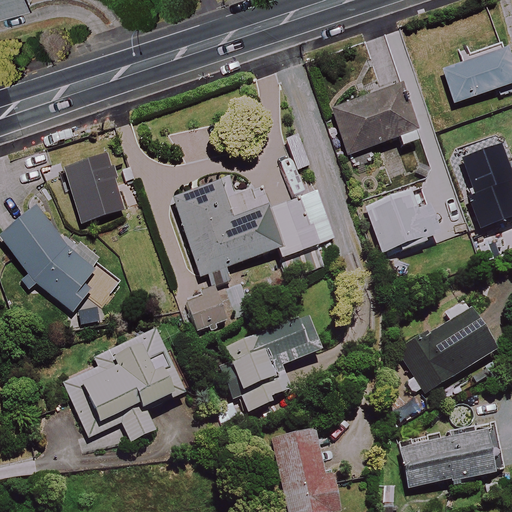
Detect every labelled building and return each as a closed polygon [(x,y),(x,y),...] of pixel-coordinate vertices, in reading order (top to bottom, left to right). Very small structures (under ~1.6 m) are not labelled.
[(0,0),(0,18),(31,9),(28,0),(0,0)] [(511,88),(511,83),(503,54),(439,74),(450,108),(511,88)] [(411,137),(396,91),(329,114),(345,159),(411,137)] [(511,223),(511,192),(498,150),(459,162),(471,199),(465,200),(476,235),(511,223)] [(121,214),(104,159),(61,173),(78,228),(121,214)] [(167,203),(194,282),(202,279),(206,291),(228,284),(224,271),(275,254),(279,266),(320,253),(318,248),(331,244),(315,198),(267,215),(265,211),(229,224),(216,186),(167,203)] [(413,216),(406,196),(362,211),(378,261),(435,242),(425,212),(413,216)] [(74,316),(91,295),(82,288),(91,275),(64,254),(34,214),(0,239),(38,288),(74,316)] [(221,325),(211,297),(183,308),(193,335),(221,325)] [(491,358),(461,305),(443,315),(449,326),(398,354),(422,396),(491,358)] [(266,343),(262,332),(203,354),(229,423),(268,409),(266,403),(287,395),(278,371),(319,356),(308,327),(266,343)] [(180,398),(153,336),(92,362),(97,372),(62,387),(91,456),(126,441),(128,447),(152,436),(143,414),(180,398)] [(487,413),(483,398),(460,404),(464,419),(487,413)] [(421,409),(415,400),(390,418),(396,427),(421,409)] [(501,477),(492,428),(474,431),(475,438),(397,453),(405,495),(501,477)] [(320,480),(310,434),(268,443),(282,511),(335,511),(328,478),(320,480)]
